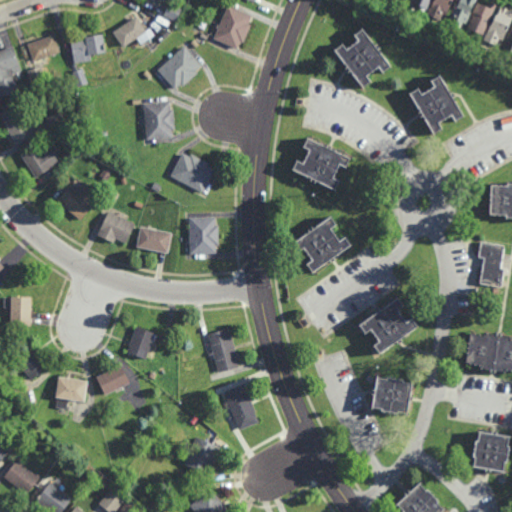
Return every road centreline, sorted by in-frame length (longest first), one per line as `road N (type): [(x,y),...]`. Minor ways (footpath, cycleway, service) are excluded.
road 1 (residential): [(301,0),(259,138),(255,252),(276,361),(304,429),(357,511)]
road 2 (residential): [(0,193),(49,244),(121,281),(186,292),(259,288)]
